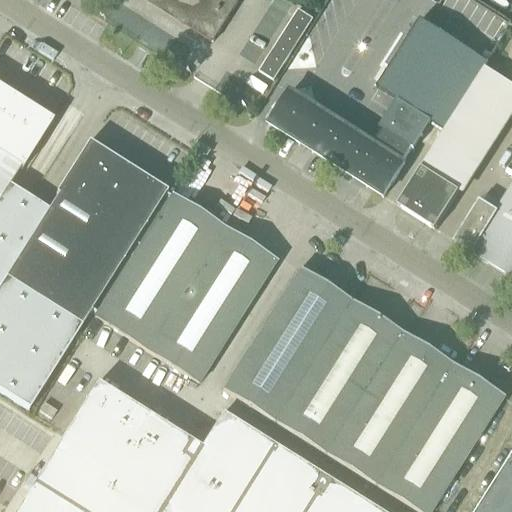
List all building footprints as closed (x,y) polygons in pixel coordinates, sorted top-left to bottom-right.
[(143,0),(213,44),(238,3),(232,0),(143,0)] [(259,73),(274,83),(314,21),(299,11),(259,73)] [(291,93),(269,127),(270,127),(271,126),(286,136),(285,137),(286,138),(287,136),(289,138),(300,144),(299,146),(300,146),(301,145),(313,153),(312,154),(313,155),(314,154),(323,159),(327,162),(326,163),(327,163),(328,162),(340,170),(339,171),(340,171),(340,172),(341,171),(354,179),(353,180),(354,180),(355,179),(367,187),(367,188),(367,189),(368,188),(373,191),(383,197),(382,199),(383,199),(405,165),(403,164),(412,150),(414,152),(414,151),(413,150),(421,137),(422,138),(423,137),(422,136),(430,124),(444,133),(488,64),(420,21),(377,89),(396,102),(379,129),(384,132),(375,146),(334,120),(322,112),(291,93)] [(511,86),(486,70),(422,170),(455,191),(511,101),(511,86)] [(0,394),(28,412),(81,329),(5,281),(49,212),(9,187),(20,170),(22,171),(53,123),(0,89),(0,394)] [(91,313),(97,317),(172,198),(171,199),(166,196),(167,194),(89,144),(56,196),(58,197),(5,281),(81,329),(91,313)] [(422,170),(398,208),(435,232),(459,194),(455,191),(422,170)] [(511,279),(511,190),(498,214),(481,203),(457,242),(456,242),(455,243),(511,279)] [(172,198),(97,317),(95,319),(199,386),(276,264),(172,198)] [(300,270),(223,391),(274,423),(351,302),(300,270)] [(351,302),(274,423),(325,455),(402,335),(351,302)] [(402,335),(325,455),(376,488),(453,367),(402,335)] [(453,367),(376,488),(414,511),(432,511),(504,399),(453,367)] [(160,511),(200,450),(97,384),(21,504),(33,511),(160,511)] [(52,421),(57,413),(44,405),(39,413),(52,421)] [(222,416),(200,450),(160,511),(234,511),(274,449),(222,416)] [(306,511),(326,481),(274,449),(234,511),(306,511)] [(511,511),(511,452),(473,511),(511,511)] [(374,511),(326,481),(306,511),(374,511)]
